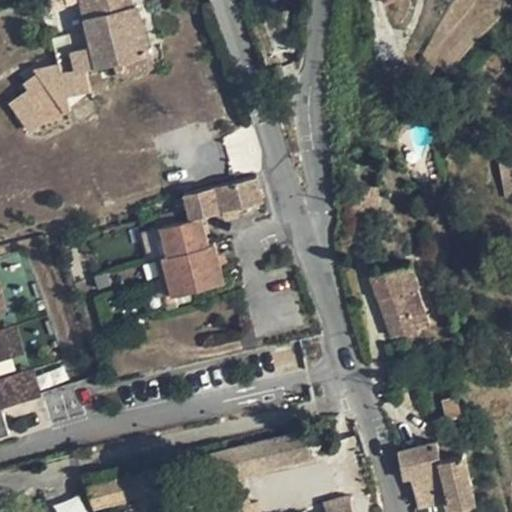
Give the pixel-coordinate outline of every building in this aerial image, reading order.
[(131,0),(51,0),(54,7),(80,0),(85,18),(96,65),(114,61),(148,52),(149,52),(138,5),(133,6),(131,0)] [(72,69),(8,84),(19,129),(71,117),(66,98),(94,91),(84,48),(68,51),(72,69)] [(428,115),(395,122),(398,135),(430,126),(428,115)] [(511,184),(511,151),(498,154),(504,186),(511,184)] [(164,225),(162,226),(165,238),(169,254),(162,256),(167,275),(172,293),(225,280),(220,263),(218,253),(215,242),(208,243),(201,215),(224,208),(236,205),(264,200),(257,174),(215,184),(184,193),(190,218),(178,221),(175,211),(161,214),(164,225)] [(236,205),(224,208),(226,217),(238,214),(236,205)] [(165,238),(158,239),(162,256),(169,254),(165,238)] [(225,251),(218,253),(220,263),(227,261),(225,251)] [(162,256),(156,258),(161,276),(167,275),(162,256)] [(412,260),(372,274),(377,288),(382,286),(385,294),(380,296),(393,334),(403,330),(414,327),(430,321),(417,285),(419,283),(412,260)] [(167,275),(161,276),(166,295),(172,293),(167,275)] [(385,294),(382,286),(377,288),(380,296),(385,294)] [(34,394),(25,367),(0,373),(0,352),(15,348),(8,323),(4,324),(0,324),(0,437),(13,434),(6,410),(0,411),(0,403),(4,402),(34,394)] [(414,327),(403,330),(411,350),(421,346),(414,327)] [(408,404),(413,407),(406,384),(393,389),(396,396),(408,404)] [(457,393),(442,397),(447,418),(461,415),(457,393)] [(328,420),(312,424),(314,431),(327,428),(330,428),(328,420)] [(327,428),(314,431),(317,450),(327,449),(327,428)] [(304,430),(210,452),(216,479),(228,476),(242,473),(311,456),(304,430)] [(438,438),(399,450),(403,476),(410,475),(415,493),(448,485),(451,497),(453,504),(476,498),(464,451),(450,454),(446,437),(438,439),(438,438)] [(178,461),(149,467),(155,493),(184,486),(178,461)] [(91,483),(87,484),(93,507),(129,498),(130,498),(130,496),(153,492),(153,493),(155,493),(149,467),(122,474),(123,475),(96,482),(91,483)] [(242,473),(228,476),(235,505),(250,502),(242,473)] [(448,485),(415,493),(419,505),(451,497),(448,485)] [(235,505),(230,507),(230,511),(354,511),(350,494),(323,501),(326,511),(259,511),(258,500),(250,502),(235,505)] [(55,511),(83,511),(86,511),(78,495),(53,507),(55,511)]
